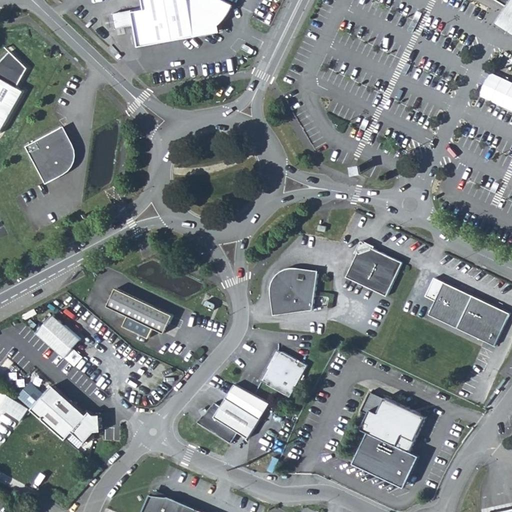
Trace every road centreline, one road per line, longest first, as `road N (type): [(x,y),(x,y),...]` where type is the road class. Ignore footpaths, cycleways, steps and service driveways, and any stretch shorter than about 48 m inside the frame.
road 1 (residential): [(152,433),(168,448),(276,496),(330,494),(367,511)]
road 2 (residential): [(152,433),(237,335),(236,280)]
road 3 (residential): [(357,194),(410,204),(444,236),(511,268)]
road 4 (residential): [(140,100),(30,0)]
road 5 (tertiary): [(0,292),(130,222)]
